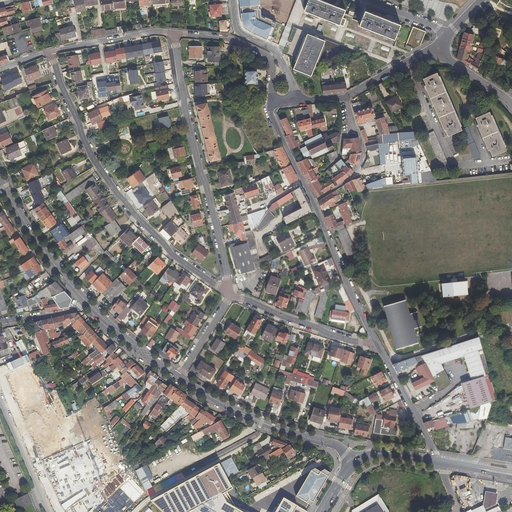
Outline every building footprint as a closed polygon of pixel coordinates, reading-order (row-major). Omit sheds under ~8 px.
[(74,0),(76,7),(77,13),(87,10),(86,6),(84,0),(74,0)] [(113,0),(100,0),(102,9),(102,11),(114,10),(114,9),(113,0)] [(113,0),(114,9),(126,7),(126,2),(125,0),(113,0)] [(239,0),(241,13),(241,16),(243,23),(245,27),(249,29),(267,39),(269,35),(271,36),(276,24),(272,22),(273,20),(266,17),(265,19),(261,17),(259,0),(239,0)] [(304,10),(332,22),(336,23),(343,26),(347,17),(348,15),(353,17),(355,12),(350,10),(348,14),(344,13),(345,10),(336,6),(321,0),(308,0),(306,4),(304,10)] [(32,11),(30,1),(23,3),(25,13),(32,11)] [(222,10),(222,4),(211,6),(212,17),(221,16),(220,10),(222,10)] [(13,6),(0,8),(0,17),(15,13),(13,6)] [(361,22),(360,26),(395,40),(400,26),(390,21),(372,14),(365,11),(361,22)] [(70,22),(68,17),(57,20),(58,25),(70,22)] [(41,26),(39,18),(27,22),(29,29),(32,28),(34,32),(38,31),(37,27),(41,26)] [(14,25),(16,33),(23,31),(22,29),(20,23),(14,25)] [(3,28),(6,36),(14,33),(12,26),(3,28)] [(340,45),(295,26),(289,41),(301,46),(293,68),(310,76),(322,46),(330,49),(329,51),(336,54),(340,45)] [(426,32),(413,26),(405,48),(410,50),(411,47),(414,48),(420,46),(426,32)] [(74,27),(60,30),(62,40),(76,37),(74,27)] [(499,30),(494,28),(486,48),(485,51),(484,52),(490,54),(492,50),(491,49),(495,40),(497,41),(497,39),(496,38),(499,30)] [(472,32),(467,31),(464,33),(463,38),(460,48),(470,51),(474,35),(472,34),(472,32)] [(105,50),(107,61),(165,52),(163,41),(105,50)] [(190,46),(191,58),(202,58),(202,46),(190,46)] [(480,46),(478,49),(477,53),(478,53),(483,55),(484,52),(485,51),(486,48),(480,46)] [(220,61),(220,48),(209,48),(209,61),(220,61)] [(468,57),(470,51),(460,48),(457,58),(476,71),(483,55),(478,53),(476,58),(476,59),(475,63),(470,60),(470,58),(468,57)] [(492,55),(494,56),(508,61),(509,57),(505,56),(505,54),(501,52),(501,51),(495,48),(492,55)] [(0,65),(10,62),(8,56),(0,58),(0,65)] [(71,69),(81,67),(79,56),(69,58),(71,69)] [(508,61),(494,56),(492,60),(501,64),(501,63),(506,65),(507,63),(508,61)] [(165,61),(155,62),(157,82),(168,81),(165,61)] [(137,68),(137,70),(132,71),(134,78),(147,76),(147,77),(152,76),(150,66),(137,68)] [(321,70),(321,75),(335,72),(333,66),(321,70)] [(41,77),(38,67),(26,71),(29,81),(41,77)] [(26,82),(21,69),(17,71),(17,73),(18,76),(7,80),(10,86),(12,92),(17,90),(23,87),(21,84),(26,82)] [(197,75),(198,82),(209,81),(209,69),(198,70),(198,69),(197,69),(196,69),(194,70),(195,75),(197,75)] [(245,71),(246,91),(258,90),(257,70),(245,71)] [(84,83),(83,80),(81,71),(72,73),(74,85),(84,83)] [(462,130),(461,130),(454,113),(448,100),(440,80),(437,72),(423,78),(425,85),(433,103),(442,124),(445,130),(448,136),(462,130)] [(324,93),(324,95),(342,93),(347,90),(347,87),(346,83),(330,85),(329,77),(322,78),(324,93)] [(118,91),(116,83),(108,84),(109,92),(118,91)] [(206,89),(205,84),(196,84),(197,96),(206,95),(211,94),(211,89),(206,89)] [(433,103),(425,85),(424,85),(429,97),(435,110),(444,130),(445,130),(442,124),(433,103)] [(90,97),(88,86),(78,88),(81,99),(90,97)] [(124,90),(126,96),(135,94),(133,88),(124,90)] [(169,89),(158,92),(160,101),(171,98),(169,89)] [(52,101),(48,91),(34,98),(39,107),(52,101)] [(131,96),(133,109),(145,107),(144,95),(131,96)] [(402,105),(396,95),(392,97),(393,98),(386,102),(392,111),(402,105)] [(21,105),(17,98),(8,101),(11,109),(14,108),(21,105)] [(355,111),(362,109),(360,101),(352,104),(355,111)] [(198,105),(211,162),(222,159),(209,103),(198,105)] [(20,119),(26,117),(21,105),(14,108),(20,119)] [(61,116),(57,106),(46,111),(50,121),(61,116)] [(372,106),(362,109),(355,111),(354,111),(357,121),(358,122),(358,125),(366,123),(366,119),(375,116),(372,106)] [(271,147),(276,144),(261,114),(261,111),(259,108),(253,110),(271,147)] [(177,117),(176,110),(175,110),(154,116),(133,121),(135,129),(177,117)] [(98,111),(89,115),(93,124),(102,120),(98,111)] [(479,125),(490,150),(493,156),(506,150),(501,138),(492,118),(489,112),(476,118),(479,125)] [(246,114),(240,117),(258,153),(264,150),(246,114)] [(299,139),(305,137),(303,130),(297,132),(293,132),(292,130),(286,116),(280,118),(287,134),(285,135),(291,147),(300,143),(299,139)] [(383,134),(398,133),(397,127),(386,127),(386,125),(387,125),(384,117),(375,121),(376,125),(379,132),(378,133),(376,134),(377,139),(374,139),(374,138),(372,138),(372,140),(368,140),(364,130),(361,131),(366,146),(378,144),(383,143),(383,134)] [(297,132),(303,130),(312,128),(311,121),(310,118),(298,121),(298,123),(294,123),(296,129),(297,132)] [(324,118),(313,120),(311,121),(312,128),(320,126),(322,131),(327,130),(324,118)] [(490,150),(479,125),(478,125),(484,140),(489,151),(490,150)] [(58,136),(53,126),(43,131),(48,141),(58,136)] [(461,130),(462,130),(465,138),(468,145),(472,154),(475,160),(476,160),(481,158),(473,141),(468,127),(461,130)] [(436,138),(433,131),(427,134),(430,142),(433,148),(438,160),(444,173),(451,171),(444,155),(436,138)] [(306,140),(304,141),(306,145),(300,148),(305,157),(311,154),(312,157),(314,157),(330,151),(331,152),(332,152),(336,150),(332,143),(339,139),(339,138),(340,136),(340,135),(339,133),(337,132),(334,132),(328,135),(326,132),(322,134),(321,133),(306,140)] [(410,138),(410,132),(398,133),(383,134),(383,143),(399,140),(399,138),(410,138)] [(8,133),(0,136),(0,140),(3,148),(13,143),(8,133)] [(353,153),(362,152),(363,152),(359,137),(350,138),(344,138),(343,147),(342,154),(347,154),(347,152),(347,147),(351,147),(352,152),(353,153)] [(72,150),(67,139),(57,143),(62,154),(72,150)] [(21,155),(17,145),(7,149),(12,159),(21,155)] [(187,156),(184,147),(176,149),(178,158),(187,156)] [(284,169),(292,165),(284,148),(279,150),(276,151),(284,169)] [(353,163),(359,165),(361,161),(362,152),(353,153),(352,153),(352,160),(352,162),(353,163)] [(256,165),(255,156),(248,157),(244,157),(245,162),(248,162),(248,165),(256,165)] [(413,183),(417,183),(414,156),(401,157),(403,175),(409,175),(410,183),(413,183)] [(346,158),(345,159),(343,161),(345,164),(349,168),(350,167),(351,167),(352,166),(346,158)] [(307,159),(297,161),(304,175),(313,170),(312,169),(307,159)] [(371,161),(366,161),(365,165),(362,168),(362,169),(369,168),(371,161)] [(349,168),(345,164),(343,166),(341,168),(343,170),(348,176),(353,170),(351,167),(350,167),(349,168)] [(33,165),(22,170),(27,181),(38,176),(33,165)] [(291,183),(299,180),(292,165),(284,169),(286,173),(283,174),(285,179),(288,177),(291,183)] [(62,172),(69,182),(78,177),(72,167),(62,172)] [(182,177),(180,167),(172,169),(174,179),(182,177)] [(333,177),(329,170),(328,169),(324,172),(329,179),(333,177)] [(313,170),(304,175),(307,182),(317,178),(316,176),(313,172),(313,170)] [(333,177),(337,184),(338,183),(348,176),(343,170),(333,177)] [(133,181),(136,187),(146,180),(140,171),(129,178),(132,182),(133,181)] [(233,186),(229,172),(219,174),(222,182),(223,182),(225,188),(233,186)] [(419,174),(420,182),(432,181),(431,172),(419,174)] [(87,189),(96,183),(98,182),(94,176),(70,193),(74,198),(87,189)] [(275,186),(270,176),(256,182),(260,191),(275,186)] [(317,178),(307,182),(317,197),(337,184),(333,177),(329,179),(321,184),(317,178)] [(353,180),(356,189),(357,192),(364,190),(381,186),(380,179),(378,180),(363,185),(360,177),(354,179),(353,180)] [(194,188),(192,179),(184,180),(186,190),(194,188)] [(39,183),(37,180),(23,187),(25,191),(35,186),(36,188),(37,187),(39,190),(45,186),(42,182),(39,183)] [(356,189),(353,180),(350,181),(347,183),(346,184),(348,188),(349,192),(356,189)] [(256,182),(252,184),(243,187),(245,191),(247,197),(247,198),(260,193),(260,191),(256,182)] [(87,189),(94,201),(103,195),(103,194),(96,183),(87,189)] [(302,187),(295,191),(293,192),(294,194),(296,194),(302,208),(284,218),(287,224),(313,211),(307,197),(302,187)] [(135,194),(141,204),(150,198),(144,188),(140,191),(135,194)] [(41,200),(34,189),(26,194),(32,205),(41,200)] [(60,199),(64,205),(70,201),(62,190),(56,194),(59,197),(58,198),(59,200),(60,199)] [(329,194),(328,195),(332,203),(336,201),(341,199),(340,194),(334,196),(333,195),(332,192),(329,194)] [(230,214),(232,224),(242,222),(234,193),(226,195),(231,214),(230,214)] [(292,193),(272,205),(266,215),(259,226),(257,227),(259,230),(276,217),(272,211),(294,198),(292,193)] [(103,195),(94,201),(101,213),(110,206),(103,195)] [(200,207),(197,195),(192,197),(195,208),(200,207)] [(332,203),(328,195),(327,195),(318,201),(322,209),(325,208),(329,206),(329,205),(332,203)] [(158,209),(153,200),(143,207),(149,216),(158,209)] [(180,228),(185,223),(171,200),(160,209),(166,215),(167,214),(172,220),(163,228),(171,237),(172,236),(180,228)] [(70,201),(64,205),(72,216),(77,213),(70,201)] [(345,203),(339,205),(346,222),(344,223),(343,221),(337,223),(338,226),(341,226),(343,225),(351,222),(352,222),(351,218),(350,217),(347,209),(345,203)] [(39,216),(41,220),(52,213),(52,212),(50,213),(49,211),(45,204),(36,209),(40,216),(39,216)] [(101,213),(109,225),(115,221),(118,219),(110,206),(101,213)] [(252,231),(257,227),(259,226),(266,215),(264,210),(249,215),(250,220),(252,231)] [(0,220),(4,227),(10,223),(4,215),(4,216),(2,213),(0,213),(0,220)] [(333,213),(325,217),(328,224),(330,229),(338,226),(337,223),(333,213)] [(203,225),(201,214),(191,216),(194,227),(203,225)] [(48,226),(50,228),(58,223),(52,215),(44,220),(48,227),(48,226)] [(121,231),(115,221),(109,225),(106,227),(113,237),(121,231)] [(244,239),(247,238),(245,233),(242,222),(232,224),(233,225),(232,225),(234,232),(235,231),(237,235),(240,234),(243,234),(244,239)] [(15,231),(10,223),(4,227),(0,228),(0,232),(4,230),(3,229),(5,228),(6,229),(9,234),(15,231)] [(63,223),(51,231),(58,243),(70,234),(63,223)] [(85,232),(85,233),(89,230),(84,224),(70,234),(58,243),(60,247),(62,250),(65,253),(74,247),(71,243),(67,246),(66,245),(85,232)] [(160,233),(167,240),(171,237),(163,228),(160,233)] [(172,236),(181,244),(188,237),(180,228),(172,236)] [(345,228),(338,231),(348,255),(356,252),(345,228)] [(120,237),(130,247),(133,244),(138,239),(128,229),(120,237)] [(297,245),(290,230),(274,237),(282,252),(297,245)] [(260,260),(252,231),(245,233),(247,238),(248,243),(248,245),(255,270),(273,261),(274,260),(271,255),(260,260)] [(14,242),(18,248),(24,244),(18,236),(10,241),(11,244),(14,242)] [(98,246),(99,245),(94,238),(89,241),(94,249),(98,246)] [(149,247),(139,238),(138,239),(133,244),(142,254),(149,247)] [(255,270),(248,245),(248,243),(247,238),(244,239),(245,241),(242,242),(242,239),(229,243),(237,270),(240,269),(242,274),(255,270)] [(28,251),(24,244),(18,248),(22,254),(28,251)] [(198,245),(192,254),(195,256),(196,255),(197,256),(198,258),(203,261),(209,252),(198,245)] [(309,247),(300,251),(306,266),(317,261),(315,256),(313,256),(309,247)] [(116,261),(107,251),(105,252),(107,255),(114,262),(116,261)] [(292,252),(286,254),(288,260),(294,258),(292,252)] [(84,259),(88,264),(92,261),(88,256),(84,259)] [(25,271),(31,268),(37,264),(33,258),(21,266),(24,271),(25,271)] [(164,265),(157,258),(148,266),(157,274),(164,265)] [(332,258),(327,260),(330,267),(336,265),(332,258)] [(84,259),(77,264),(81,269),(83,268),(83,269),(89,265),(88,264),(84,259)] [(134,262),(124,272),(120,276),(129,286),(133,281),(137,278),(129,270),(136,263),(134,262)] [(31,268),(25,271),(29,277),(41,270),(37,264),(31,268)] [(314,270),(321,286),(331,281),(324,265),(314,270)] [(99,278),(101,275),(104,273),(99,268),(94,273),(99,278)] [(117,277),(123,272),(120,268),(114,274),(117,277)] [(177,274),(168,268),(163,276),(172,282),(177,274)] [(96,279),(91,273),(86,278),(91,284),(96,279)] [(181,277),(179,276),(175,283),(179,286),(181,283),(186,286),(191,279),(183,274),(181,277)] [(101,275),(99,278),(91,285),(101,295),(111,285),(101,275)] [(267,291),(276,294),(281,279),(272,276),(267,291)] [(440,297),(443,296),(442,286),(467,283),(466,281),(457,282),(456,279),(451,279),(451,282),(438,284),(440,297)] [(38,294),(41,300),(44,298),(52,294),(53,296),(64,291),(64,290),(57,283),(54,280),(51,282),(52,284),(38,294)] [(59,282),(57,283),(64,290),(65,289),(59,282)] [(114,282),(111,285),(101,295),(111,304),(115,300),(124,291),(114,282)] [(467,283),(442,286),(443,296),(468,294),(467,283)] [(205,290),(196,284),(190,292),(199,299),(205,290)] [(294,294),(304,297),(307,289),(301,287),(301,289),(296,287),(294,294)] [(0,307),(2,312),(8,309),(2,290),(1,289),(0,289),(0,307)] [(307,289),(304,297),(304,300),(300,311),(306,313),(307,313),(312,298),(315,295),(311,291),(307,289)] [(325,290),(322,292),(319,293),(320,296),(315,316),(321,318),(328,297),(325,290)] [(69,308),(72,300),(64,291),(53,296),(52,297),(57,305),(60,309),(69,308)] [(29,309),(30,311),(32,310),(31,306),(42,302),(41,300),(38,294),(34,297),(27,300),(29,309)] [(191,303),(193,296),(185,294),(183,301),(191,303)] [(142,301),(135,296),(132,300),(134,301),(143,309),(147,304),(142,301)] [(280,296),(278,303),(286,306),(288,299),(285,298),(280,296)] [(42,302),(46,311),(60,309),(57,305),(56,305),(52,306),(49,306),(44,298),(41,300),(42,302)] [(111,308),(119,314),(126,306),(118,299),(111,308)] [(409,299),(387,304),(397,349),(420,343),(417,328),(422,326),(419,311),(412,313),(409,299)] [(168,308),(172,310),(177,303),(173,300),(168,308)] [(351,312),(355,309),(351,300),(346,302),(351,312)] [(177,303),(172,310),(175,313),(180,306),(177,303)] [(129,307),(127,305),(126,306),(119,314),(117,317),(120,320),(130,308),(129,307)] [(203,317),(205,314),(198,309),(195,313),(194,312),(188,321),(196,326),(202,317),(203,317)] [(332,317),(332,318),(345,321),(345,320),(348,320),(349,314),(346,313),(346,312),(336,310),(333,310),(333,311),(331,310),(330,317),(332,317)] [(72,323),(73,325),(80,319),(76,314),(68,316),(72,323)] [(72,323),(68,316),(63,317),(66,322),(63,323),(64,328),(67,327),(70,325),(70,324),(72,323)] [(149,320),(145,317),(142,321),(141,322),(145,326),(142,331),(151,337),(154,332),(153,331),(154,330),(151,328),(154,324),(148,321),(149,320)] [(261,321),(254,317),(250,324),(257,328),(261,321)] [(61,329),(58,318),(52,319),(55,330),(57,329),(57,332),(59,331),(59,329),(61,329)] [(48,330),(51,335),(57,334),(55,330),(52,319),(47,320),(49,329),(48,330)] [(72,327),(76,331),(77,331),(85,324),(80,319),(73,325),(72,327)] [(41,322),(44,330),(45,331),(48,330),(49,329),(47,320),(41,322)] [(195,331),(198,327),(196,326),(188,321),(187,320),(184,324),(187,326),(184,331),(192,336),(194,333),(195,333),(196,332),(195,331)] [(44,330),(41,322),(32,324),(36,333),(44,330)] [(229,327),(227,326),(223,331),(235,338),(240,329),(231,323),(229,327)] [(262,336),(272,341),(277,329),(275,328),(275,326),(268,323),(262,336)] [(85,337),(88,340),(94,334),(85,324),(77,331),(77,333),(76,333),(77,335),(79,339),(80,339),(85,337)] [(173,342),(180,333),(177,331),(173,328),(166,337),(173,342)] [(44,330),(36,333),(34,334),(33,340),(38,350),(42,348),(45,355),(50,352),(46,344),(49,342),(45,331),(44,330)] [(0,360),(10,357),(1,332),(0,332),(0,360)] [(284,334),(279,332),(275,338),(280,341),(281,341),(284,342),(289,335),(285,333),(284,334)] [(88,347),(92,344),(98,337),(94,334),(88,340),(85,337),(80,339),(88,347)] [(67,339),(65,335),(63,336),(64,338),(59,340),(62,346),(69,343),(67,339)] [(84,366),(88,363),(93,360),(101,354),(102,355),(108,348),(98,337),(92,344),(100,352),(98,353),(97,352),(82,363),(84,366)] [(422,356),(423,357),(424,359),(426,363),(435,380),(441,391),(446,388),(451,383),(442,363),(464,356),(472,380),(487,375),(479,350),(483,349),(480,338),(480,337),(464,341),(422,356)] [(224,344),(217,339),(211,347),(219,352),(224,344)] [(17,344),(19,348),(24,356),(29,353),(22,341),(17,344)] [(59,347),(56,341),(52,343),(48,345),(50,349),(54,348),(54,349),(59,347)] [(324,347),(308,342),(305,352),(320,357),(324,347)] [(179,349),(176,347),(172,344),(165,354),(162,351),(161,352),(159,351),(157,353),(161,355),(166,359),(169,355),(171,356),(172,355),(174,356),(179,349)] [(110,356),(113,353),(116,350),(111,345),(108,348),(102,355),(103,356),(107,353),(110,356)] [(332,351),(335,352),(334,356),(340,358),(342,349),(333,346),(332,351)] [(14,360),(24,356),(19,348),(11,352),(14,360)] [(202,359),(207,352),(203,349),(198,357),(202,359)] [(253,351),(250,349),(247,354),(257,361),(259,357),(252,352),(253,351)] [(354,352),(343,349),(340,360),(350,363),(351,361),(352,361),(355,353),(353,353),(354,352)] [(33,361),(34,360),(38,359),(42,356),(39,351),(30,356),(33,361)] [(118,359),(113,353),(110,356),(106,360),(107,361),(108,362),(111,365),(112,364),(118,359)] [(103,356),(102,355),(101,354),(93,360),(97,365),(105,359),(103,356)] [(361,356),(357,366),(358,366),(362,368),(361,371),(361,373),(367,375),(372,360),(361,356)] [(118,359),(112,364),(113,365),(117,368),(123,364),(118,359)] [(397,372),(398,373),(409,367),(408,366),(416,362),(415,359),(393,364),(397,372)] [(215,369),(201,360),(195,369),(209,378),(215,369)] [(131,370),(136,366),(131,361),(125,366),(124,366),(128,371),(126,372),(129,375),(133,372),(131,370)] [(413,383),(416,390),(435,380),(426,363),(420,366),(425,377),(413,383)] [(120,376),(122,378),(123,379),(129,375),(126,372),(128,371),(124,366),(125,366),(123,364),(117,368),(123,374),(120,376)] [(141,376),(144,373),(136,366),(131,370),(133,372),(129,375),(123,379),(125,381),(131,388),(137,384),(134,381),(132,379),(134,378),(137,376),(138,378),(141,376)] [(107,375),(109,374),(113,371),(110,368),(110,367),(106,369),(104,371),(107,375)] [(291,377),(292,373),(291,373),(279,369),(278,371),(288,375),(286,381),(289,382),(291,377)] [(100,374),(96,376),(90,381),(92,385),(107,375),(104,371),(100,374)] [(145,387),(149,390),(157,379),(158,377),(150,371),(147,376),(149,378),(147,381),(146,383),(145,387)] [(386,380),(381,371),(371,376),(376,385),(386,380)] [(228,379),(222,375),(217,384),(220,386),(218,387),(222,389),(228,379)] [(472,380),(464,383),(472,407),(493,401),(497,400),(490,375),(487,375),(472,380)] [(311,385),(313,380),(301,376),(299,381),(306,384),(311,385)] [(125,381),(123,379),(122,378),(116,382),(106,389),(109,393),(125,381)] [(162,383),(157,379),(149,390),(143,399),(141,401),(142,402),(144,400),(148,404),(162,383)] [(244,386),(235,380),(229,389),(233,391),(234,390),(239,394),(244,386)] [(168,387),(162,383),(148,404),(147,405),(146,407),(148,409),(150,406),(151,406),(162,392),(164,393),(168,387)] [(268,390),(255,383),(250,393),(264,399),(268,390)] [(413,383),(405,387),(409,393),(416,390),(413,383)] [(142,389),(137,384),(131,388),(124,394),(127,398),(135,392),(137,393),(142,389)] [(170,384),(168,387),(164,393),(163,394),(166,396),(161,403),(160,403),(159,405),(157,403),(151,412),(157,416),(162,408),(170,397),(176,388),(170,384)] [(394,396),(389,386),(379,391),(384,401),(394,396)] [(343,395),(345,390),(333,387),(332,391),(343,395)] [(184,400),(187,396),(176,388),(170,397),(179,403),(181,400),(183,401),(184,400)] [(305,393),(291,389),(288,398),(302,403),(305,393)] [(283,392),(275,390),(272,399),(279,402),(283,392)] [(19,410),(17,411),(30,443),(67,429),(52,392),(17,406),(19,410)] [(108,411),(118,404),(115,400),(104,408),(107,418),(110,417),(108,411)] [(123,409),(126,412),(134,402),(132,400),(127,404),(128,404),(123,409)] [(194,406),(184,400),(183,401),(181,404),(164,423),(169,427),(173,424),(181,416),(178,414),(184,408),(186,409),(185,411),(189,414),(191,412),(195,406),(194,406)] [(191,412),(189,414),(183,418),(185,421),(184,421),(185,422),(190,419),(191,420),(196,416),(200,410),(195,406),(191,412)] [(310,419),(321,423),(325,411),(314,407),(310,419)] [(339,421),(340,417),(341,409),(329,407),(327,419),(339,421)] [(164,410),(162,408),(157,416),(156,417),(158,418),(164,410)] [(451,418),(453,424),(457,424),(466,423),(473,421),(487,418),(491,408),(451,418)] [(196,416),(191,420),(189,422),(192,426),(200,418),(204,412),(200,410),(196,416)] [(204,411),(204,412),(200,418),(192,426),(196,431),(201,428),(200,426),(201,425),(202,428),(224,416),(219,413),(214,418),(204,411)] [(383,427),(374,426),(373,433),(388,435),(388,434),(395,436),(396,429),(393,429),(396,414),(389,412),(389,415),(385,415),(383,427)] [(111,425),(110,425),(111,427),(117,421),(120,418),(117,416),(110,423),(111,425)] [(351,419),(340,417),(339,421),(338,427),(349,428),(351,419)] [(120,420),(130,429),(132,426),(122,418),(120,420)] [(142,425),(148,428),(151,424),(145,420),(142,425)] [(228,437),(220,420),(193,434),(195,438),(211,430),(211,432),(216,429),(217,431),(218,431),(223,439),(228,437)] [(446,420),(434,423),(435,427),(436,430),(447,426),(446,420)] [(368,426),(356,424),(355,433),(364,435),(364,433),(367,434),(368,426)] [(161,436),(155,442),(155,443),(160,449),(167,443),(166,442),(173,437),(168,431),(162,437),(161,436)] [(511,438),(505,437),(503,448),(511,449),(511,438)] [(276,446),(279,448),(285,445),(272,440),(270,445),(275,447),(276,446)] [(254,446),(256,451),(262,449),(260,443),(254,446)] [(284,457),(285,458),(293,452),(288,445),(280,451),(281,452),(284,457)] [(264,449),(255,454),(258,459),(267,454),(264,449)] [(43,459),(50,472),(60,467),(54,454),(43,459)] [(301,506),(287,498),(278,511),(252,511),(236,505),(228,494),(237,489),(221,463),(152,501),(162,511),(194,511),(307,511),(308,511),(301,507),(301,506)] [(260,473),(256,465),(247,470),(251,478),(252,478),(257,486),(266,481),(261,473),(260,473)] [(313,470),(298,496),(312,504),(331,471),(326,469),(322,472),(316,468),(313,470)] [(88,490),(102,483),(97,472),(83,479),(88,490)] [(234,499),(240,495),(236,489),(231,493),(234,499)] [(497,511),(498,511),(495,505),(497,494),(484,491),(481,505),(469,511),(470,511),(497,511)] [(102,511),(91,492),(76,500),(79,505),(75,508),(72,502),(60,509),(61,511),(102,511)] [(389,511),(378,493),(351,511),(389,511)] [(32,504),(28,495),(15,500),(20,509),(32,504)]
